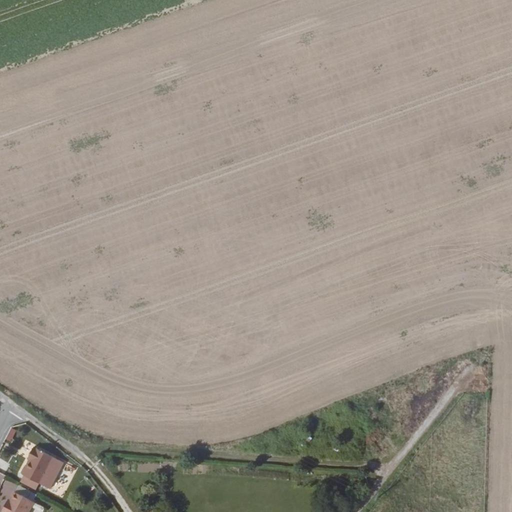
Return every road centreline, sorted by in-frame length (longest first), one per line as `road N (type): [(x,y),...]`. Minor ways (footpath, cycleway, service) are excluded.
road 1 (track): [(386,472),(352,463),(75,446)]
road 2 (track): [(458,382),(353,511)]
road 3 (residential): [(12,408),(75,446),(125,511)]
